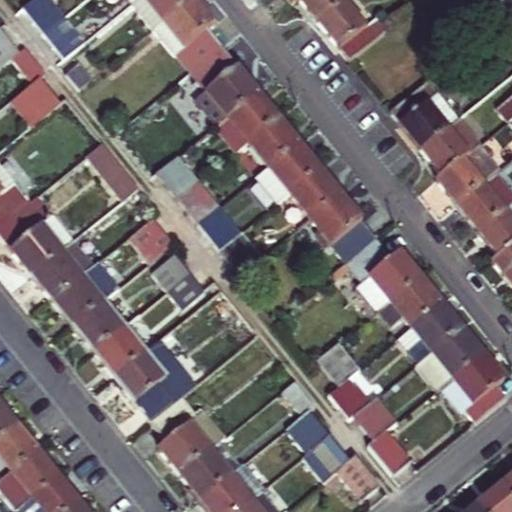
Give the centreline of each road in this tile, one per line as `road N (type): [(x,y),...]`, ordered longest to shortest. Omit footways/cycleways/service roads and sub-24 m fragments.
road 1 (residential): [(511,344),(232,0)]
road 2 (residential): [(159,511),(0,313)]
road 3 (residential): [(511,421),(399,511)]
